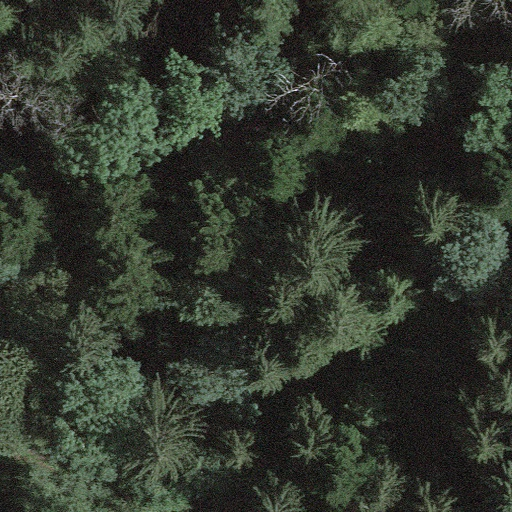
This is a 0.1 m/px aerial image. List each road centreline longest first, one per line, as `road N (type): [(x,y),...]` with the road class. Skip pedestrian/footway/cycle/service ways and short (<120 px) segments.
road 1 (track): [(511,105),(473,117),(218,141),(54,146)]
road 2 (track): [(348,511),(95,420),(0,399)]
